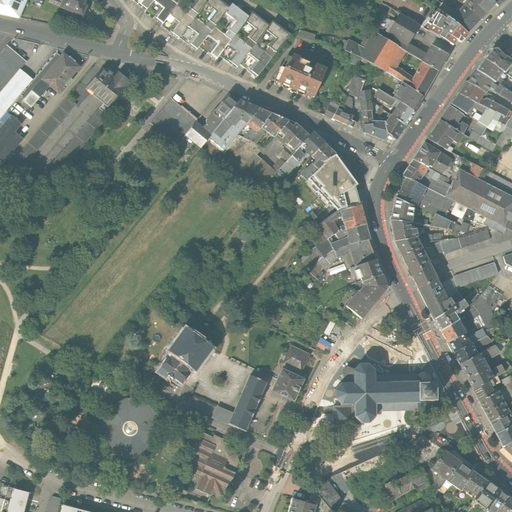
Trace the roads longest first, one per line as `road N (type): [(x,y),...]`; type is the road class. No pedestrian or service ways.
road 1 (secondary): [(511,482),(482,449),(399,291)]
road 2 (residential): [(392,161),(190,69)]
road 3 (residential): [(286,458),(307,435),(309,406),(326,372),(399,291)]
road 4 (secondary): [(392,161),(492,26)]
road 5 (secondary): [(399,291),(374,211),(392,161)]
